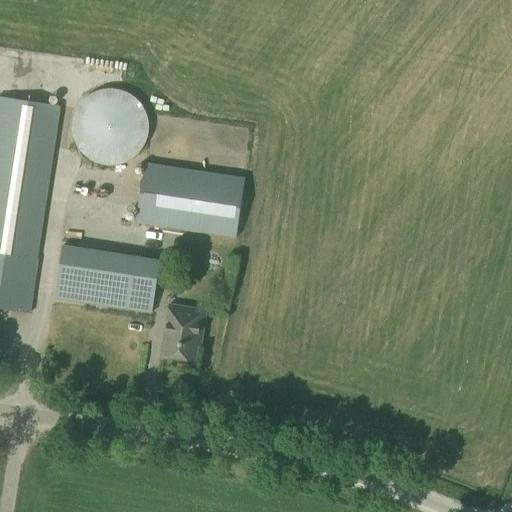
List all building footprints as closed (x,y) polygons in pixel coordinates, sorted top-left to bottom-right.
[(91,161),(94,162),(97,164),(100,165),(103,165),(107,166),(110,166),(113,166),(117,165),(120,165),(123,164),(126,162),(129,161),(132,159),(134,157),(137,155),(139,152),(141,150),(143,147),(144,144),(145,141),(146,138),(147,135),(148,132),(148,128),(148,125),(147,122),(146,119),(145,115),(144,112),(143,109),(141,107),(139,104),(137,102),(134,99),(132,97),(129,96),(126,94),(123,93),(120,92),(117,91),(113,91),(110,91),(107,91),(104,91),(100,92),(97,93),(94,94),(91,96),(88,97),(86,99),(83,102),(81,104),(79,107),(77,109),(76,112),(75,115),(74,119),(73,122),(73,125),(72,128),(73,132),(73,135),(74,138),(75,141),(76,144),(77,147),(79,150),(81,152),(83,155),(86,157),(88,159),(91,161)] [(36,262),(59,106),(0,96),(0,308),(30,313),(37,262),(36,262)] [(136,225),(235,241),(244,178),(146,163),(136,225)] [(54,298),(151,313),(159,262),(62,247),(54,298)] [(161,356),(195,361),(199,337),(202,338),(206,310),(169,304),(161,356)]
